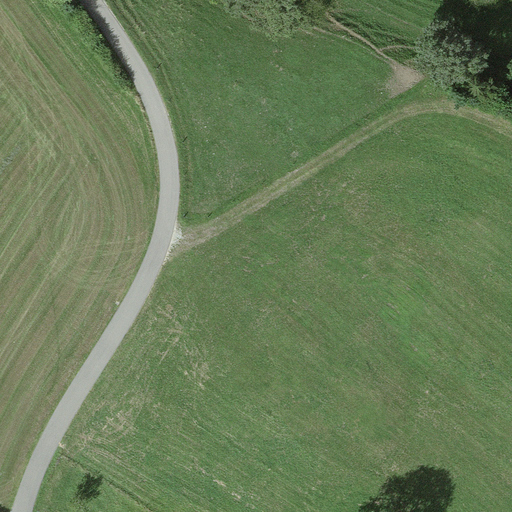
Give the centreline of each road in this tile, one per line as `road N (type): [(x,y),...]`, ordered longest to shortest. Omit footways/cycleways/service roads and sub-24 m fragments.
road 1 (unclassified): [(19,511),(37,458),(162,238),(164,159),(137,63),(93,0)]
road 2 (track): [(162,238),(205,227),(396,114),(431,111),(511,134)]
